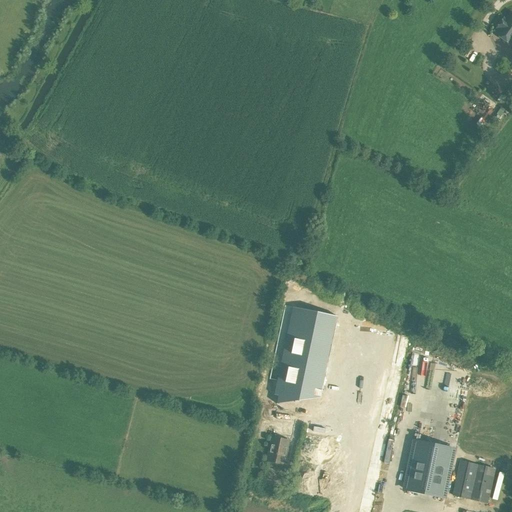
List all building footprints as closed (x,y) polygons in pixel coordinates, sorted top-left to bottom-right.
[(500,32),(497,37),(511,46),(511,45),(511,15),(506,22),(504,20),(498,30),(500,32)] [(324,366),(327,353),(328,353),(328,352),(327,351),(330,339),(331,339),(331,337),(333,324),(334,325),(334,323),(333,323),(336,310),(337,310),(338,309),(293,299),(277,372),(276,373),(277,373),(276,377),(275,378),(276,378),(274,387),(278,388),(277,396),(278,396),(279,388),(299,392),(300,385),(319,389),(319,390),(320,391),(321,388),(321,387),(322,383),(323,382),(322,382),(322,380),(321,380),(324,367),(325,367),(325,366),(324,366)] [(272,438),(266,462),(283,465),(288,441),(272,438)] [(444,497),(454,449),(414,441),(404,489),(444,497)] [(461,463),(453,497),(488,505),(494,476),(478,472),(479,467),(461,463)]
